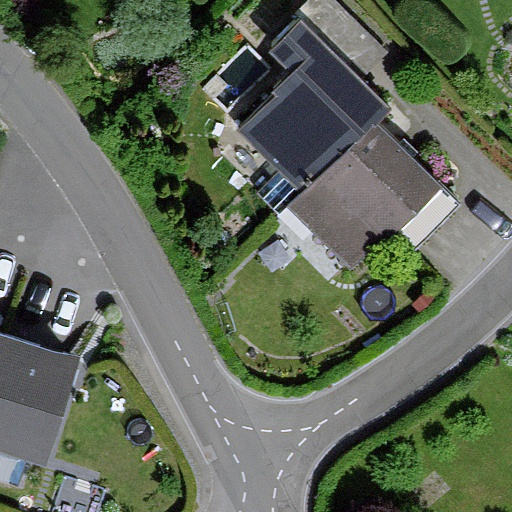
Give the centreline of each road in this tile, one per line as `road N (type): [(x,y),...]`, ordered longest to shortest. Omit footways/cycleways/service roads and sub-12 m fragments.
road 1 (residential): [(0,75),(19,90),(252,498)]
road 2 (residential): [(511,284),(252,498)]
